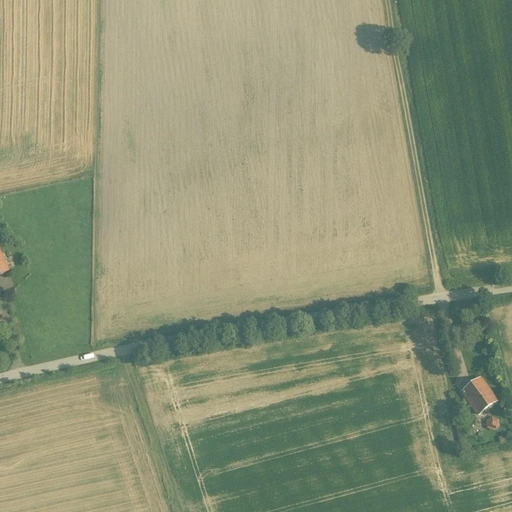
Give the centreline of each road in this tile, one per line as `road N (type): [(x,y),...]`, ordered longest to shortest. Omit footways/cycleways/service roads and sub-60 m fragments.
road 1 (unclassified): [(0,379),(183,337),(511,286)]
road 2 (track): [(441,297),(386,0)]
